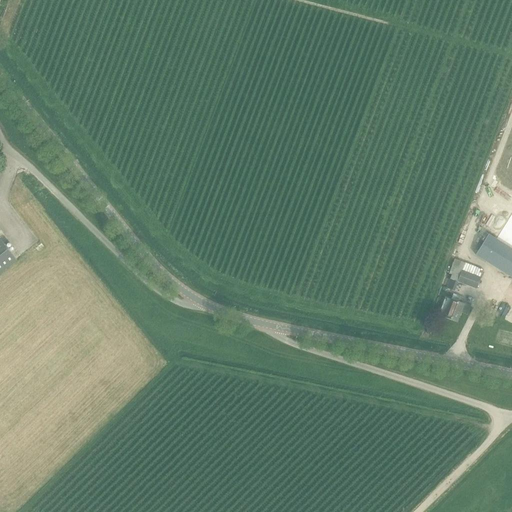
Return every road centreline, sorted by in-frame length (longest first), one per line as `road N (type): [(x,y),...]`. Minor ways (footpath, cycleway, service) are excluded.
road 1 (tertiary): [(262,324),(211,308),(160,272),(0,75)]
road 2 (unclassified): [(262,324),(292,343),(511,415)]
road 3 (tertiary): [(511,374),(262,324)]
road 4 (track): [(505,414),(418,511)]
